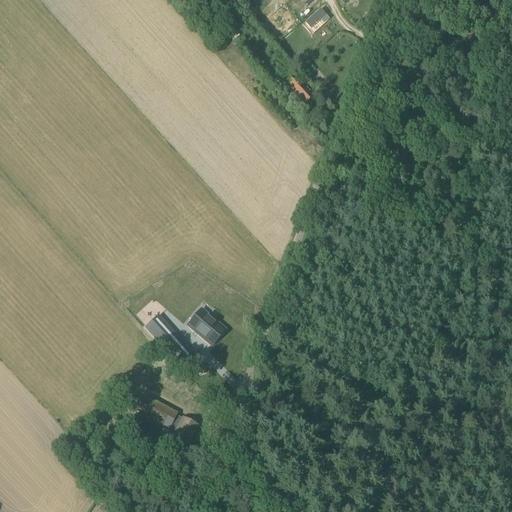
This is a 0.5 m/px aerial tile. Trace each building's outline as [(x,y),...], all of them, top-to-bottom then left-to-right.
[(321,4),(302,21),(311,31),(329,14),(321,4)] [(303,107),(313,97),(294,76),(292,77),(286,82),(295,93),(293,95),(303,107)] [(414,149),(414,141),(395,140),(394,164),(405,165),(405,149),(414,149)] [(144,304),(156,316),(177,294),(165,283),(144,304)] [(198,311),(186,327),(209,348),(221,332),(198,311)] [(158,317),(146,328),(178,367),(191,356),(158,317)] [(181,419),(176,417),(178,413),(145,395),(136,412),(169,430),(170,428),(175,431),(169,443),(185,452),(198,427),(182,418),(181,419)]
